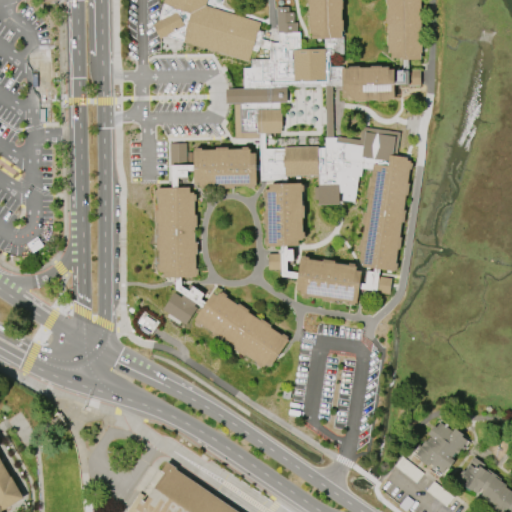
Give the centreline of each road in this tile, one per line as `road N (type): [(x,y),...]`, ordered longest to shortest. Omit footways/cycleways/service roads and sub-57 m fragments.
road 1 (secondary): [(104,318),(98,0)]
road 2 (secondary): [(109,390),(214,438),(319,511)]
road 3 (secondary): [(364,511),(163,381)]
road 4 (secondary): [(75,0),(80,214)]
road 5 (secondary): [(80,214),(62,265),(42,277),(0,280)]
